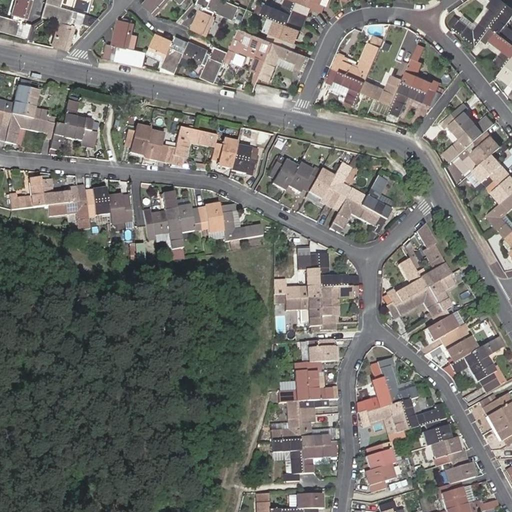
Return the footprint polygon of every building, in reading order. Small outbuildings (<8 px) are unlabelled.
[(16,0),(12,15),(14,16),(13,20),(0,16),(0,32),(27,40),(30,28),(31,25),(23,23),(24,19),(27,20),(31,0),(16,0)] [(46,0),(40,21),(61,27),(60,31),(57,30),(52,47),(68,51),(72,34),(69,33),(70,30),(79,33),(80,28),(83,29),(87,19),(59,10),(61,0),(46,0)] [(90,0),(75,0),(73,5),(87,11),(92,0),(90,0)] [(148,0),(144,5),(155,15),(169,0),(175,0),(181,5),(185,0),(148,0)] [(197,0),(196,5),(205,8),(203,12),(200,11),(192,30),(205,36),(214,17),(212,16),(213,12),(233,21),(239,7),(223,0),(197,0)] [(304,72),(310,58),(291,50),(281,46),(284,40),(294,43),(299,30),(301,31),(311,8),(322,13),(325,6),(321,5),(322,0),(347,0),(349,1),(349,0),(284,0),(281,11),(265,4),(260,15),(275,20),(267,40),(246,32),(242,42),(258,49),(249,69),(260,73),(258,77),(269,82),(279,58),(296,64),(294,69),(304,72)] [(473,31),(460,20),(455,16),(448,25),(476,47),(481,41),(487,46),(489,42),(503,52),(494,63),(503,70),(498,77),(511,88),(511,93),(511,94),(511,30),(506,26),(511,17),(511,8),(500,0),(491,0),(486,7),(489,10),(476,27),(473,31)] [(463,17),(460,20),(473,31),(476,27),(463,17)] [(87,19),(83,29),(87,30),(95,21),(87,19)] [(104,59),(144,68),(147,54),(126,49),(126,45),(129,45),(134,25),(119,22),(114,42),(117,43),(116,47),(107,45),(104,59)] [(36,30),(30,28),(27,40),(33,41),(36,30)] [(202,77),(214,83),(228,53),(215,47),(211,56),(207,55),(208,51),(189,43),(175,37),(171,46),(168,44),(169,41),(155,36),(150,49),(163,55),(164,53),(168,54),(162,68),(176,74),(183,57),(202,66),(203,63),(207,65),(202,77)] [(281,46),(291,50),(294,43),(284,40),(281,46)] [(326,83),(332,86),(334,82),(349,88),(346,95),(343,101),(355,106),(360,93),(390,107),(388,113),(399,119),(408,96),(431,106),(437,92),(430,89),(433,83),(418,76),(423,62),(420,61),(425,47),(418,45),(409,65),(403,62),(396,77),(392,75),(385,91),(365,83),(380,47),(370,43),(359,68),(343,61),(344,57),(338,54),(326,83)] [(334,82),(332,86),(331,88),(346,95),(349,88),(334,82)] [(0,128),(8,130),(5,143),(15,146),(19,128),(44,134),(43,138),(52,139),(51,145),(61,147),(63,138),(80,141),(79,146),(94,149),(97,134),(90,132),(92,122),(75,118),(78,102),(67,99),(61,126),(46,123),(49,112),(34,108),(39,91),(17,86),(13,104),(0,100),(0,128)] [(463,104),(439,124),(444,130),(447,127),(458,140),(441,155),(448,164),(474,141),(479,146),(469,155),(479,166),(472,171),(482,183),(490,176),(499,186),(491,193),(501,205),(486,218),(511,247),(511,250),(511,252),(511,253),(511,230),(502,219),(511,210),(511,173),(494,152),(500,147),(486,131),(495,124),(487,116),(475,126),(464,113),(468,110),(463,104)] [(216,136),(179,127),(174,148),(160,145),(163,135),(149,132),(150,130),(136,127),(134,132),(127,130),(124,146),(130,148),(130,152),(144,155),(143,158),(171,164),(173,156),(183,159),(187,141),(214,147),(211,159),(218,161),(217,165),(246,172),(245,174),(252,176),(255,161),(248,159),(251,148),(236,145),(237,143),(222,140),(221,145),(215,144),(216,136)] [(320,200),(319,202),(337,212),(331,224),(341,229),(349,214),(374,227),(372,231),(378,235),(391,211),(376,203),(387,182),(377,177),(365,197),(342,184),(350,168),(341,163),(333,177),(320,170),(318,174),(314,180),(309,176),(312,171),(299,164),(297,169),(284,162),(282,165),(276,162),(268,176),(274,179),(271,184),(284,191),(287,187),(299,193),(301,189),(307,193),(320,200)] [(314,180),(318,174),(312,171),(309,176),(314,180)] [(8,194),(10,210),(47,206),(49,216),(76,214),(78,231),(89,230),(86,206),(93,205),(95,216),(109,215),(110,223),(125,221),(124,211),(131,210),(128,194),(107,197),(106,187),(85,190),(84,185),(69,187),(69,191),(53,194),(51,180),(40,181),(39,178),(28,179),(30,196),(16,198),(15,194),(8,194)] [(150,209),(142,210),(144,226),(147,241),(154,240),(153,235),(167,233),(170,250),(182,248),(180,233),(194,231),(193,225),(207,223),(209,233),(223,231),(224,242),(262,237),(261,225),(240,228),(237,211),(235,212),(233,205),(219,207),(218,204),(191,208),(190,205),(189,201),(175,203),(174,197),(173,192),(162,194),(164,212),(151,214),(150,209)] [(317,205),(319,202),(320,200),(307,193),(304,198),(317,205)] [(189,201),(188,195),(174,197),(175,203),(189,201)] [(341,229),(331,224),(328,229),(339,234),(341,229)] [(435,243),(424,224),(416,232),(419,236),(425,232),(433,245),(435,243)] [(486,394),(499,387),(492,374),(495,372),(486,357),(499,350),(493,340),(476,350),(469,337),(460,342),(453,331),(458,329),(450,315),(448,316),(445,310),(450,307),(442,292),(454,285),(449,275),(450,275),(433,245),(425,232),(419,236),(426,250),(423,251),(434,271),(419,279),(407,260),(398,265),(409,285),(394,293),(392,290),(386,293),(391,303),(385,306),(392,320),(422,303),(434,324),(427,328),(434,342),(439,339),(451,358),(453,363),(448,366),(454,376),(467,369),(475,383),(479,381),(486,394)] [(308,249),(308,254),(327,254),(327,248),(312,241),(308,249)] [(273,290),(273,296),(283,295),(284,311),(307,310),(308,328),(319,327),(319,332),(334,331),(334,316),(329,317),(329,302),(352,301),(352,289),(346,290),(346,278),(328,279),(327,254),(308,254),(301,255),(301,270),(306,270),(306,288),(273,290)] [(282,475),(283,483),(299,482),(299,475),(313,474),(312,459),(336,458),(336,443),(328,443),(328,437),(310,437),(309,423),(314,423),(313,408),(327,408),(327,401),(332,400),(332,389),(317,390),(316,372),(321,372),(320,363),(334,362),(332,340),(317,341),(317,349),(305,349),(306,364),(292,365),(294,392),(277,393),(278,404),(286,403),(287,430),(270,431),(271,453),(288,452),(290,475),(282,475)] [(356,404),(356,414),(358,414),(362,428),(369,426),(369,424),(391,418),(396,434),(425,425),(426,431),(420,432),(425,447),(430,446),(434,460),(448,455),(452,469),(444,471),(448,485),(444,487),(446,493),(440,495),(445,511),(444,511),(402,511),(402,510),(396,511),(393,501),(378,506),(379,511),(483,511),(498,508),(495,501),(481,505),(479,501),(466,505),(459,482),(475,477),(470,463),(467,464),(463,451),(460,452),(456,438),(451,439),(447,424),(441,426),(439,421),(447,418),(443,404),(435,406),(436,410),(415,416),(410,400),(417,398),(414,387),(397,392),(389,367),(393,366),(391,359),(377,363),(377,366),(371,367),(375,382),(372,383),(376,398),(356,404)] [(502,406),(498,399),(496,400),(484,407),(489,415),(485,416),(500,441),(503,439),(507,446),(511,443),(511,408),(509,403),(502,406)] [(364,473),(370,494),(386,489),(384,482),(394,479),(389,465),(394,464),(390,450),(382,452),(380,445),(365,449),(368,457),(365,458),(369,471),(364,473)] [(317,511),(317,509),(322,509),(322,495),(295,495),(296,510),(268,510),(268,503),(255,504),(255,511),(317,511)]
